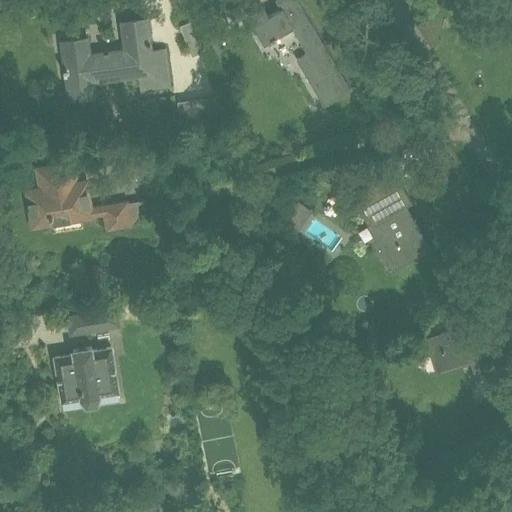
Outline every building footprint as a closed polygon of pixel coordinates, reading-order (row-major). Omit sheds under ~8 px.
[(262,7),(248,16),(265,45),(293,28),(308,52),(296,59),(324,106),(350,90),(295,0),(279,0),(277,2),(282,10),(268,18),(262,7)] [(179,22),(189,43),(194,40),(205,60),(222,51),(216,40),(228,34),(212,4),(179,22)] [(125,49),(90,53),(88,38),(61,41),(65,68),(63,68),(64,74),(65,74),(67,85),(140,76),(142,91),(171,87),(166,49),(152,51),(148,18),(121,22),(125,49)] [(132,225),(131,222),(143,220),(140,200),(128,202),(128,200),(91,206),(86,180),(77,182),(73,162),(38,168),(40,188),(27,190),(32,226),(103,214),(107,229),(132,225)] [(395,172),(353,197),(394,268),(431,248),(406,205),(412,202),(395,172)] [(173,250),(178,264),(204,256),(199,240),(173,250)] [(116,308),(91,312),(94,329),(119,325),(116,308)] [(428,339),(437,370),(472,359),(475,367),(492,361),(480,322),(462,327),(463,328),(428,339)] [(73,353),(54,356),(62,400),(63,408),(87,404),(96,402),(120,398),(119,390),(111,346),(92,349),(92,346),(73,349),(73,353)] [(93,408),(75,414),(80,428),(98,422),(93,408)] [(511,487),(476,498),(479,509),(511,499),(511,487)]
